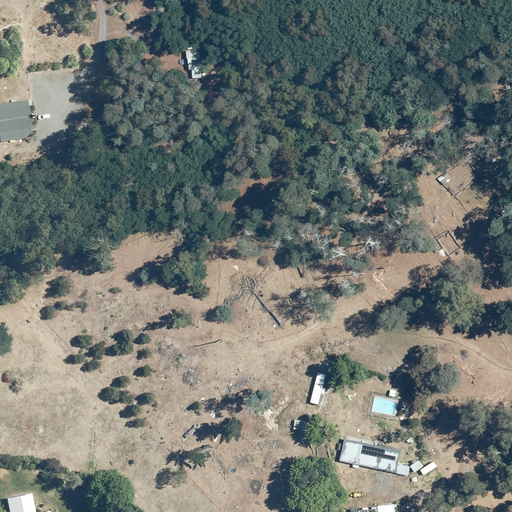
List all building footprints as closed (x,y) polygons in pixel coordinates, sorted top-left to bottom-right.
[(186,58),(191,57),(193,79),(202,78),(200,57),(199,48),(186,49),(186,58)] [(32,145),(25,101),(0,104),(0,147),(0,150),(32,145)] [(297,420),(283,418),(282,429),(296,431),(297,420)] [(396,473),(400,450),(368,443),(369,442),(346,437),(341,461),(396,473)] [(33,511),(29,493),(5,498),(7,511),(33,511)]
